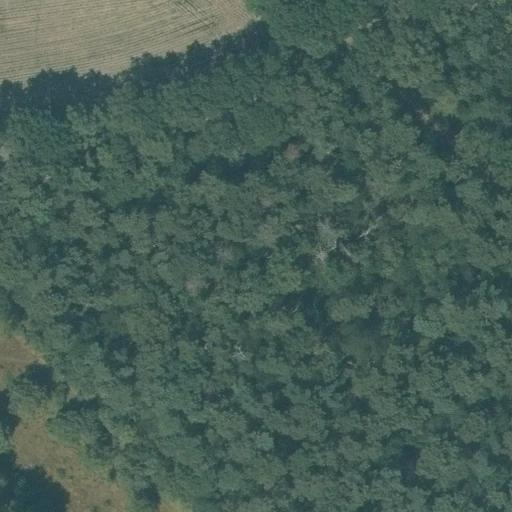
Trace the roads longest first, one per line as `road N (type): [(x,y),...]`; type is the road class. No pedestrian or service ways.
road 1 (unclassified): [(0,152),(209,114),(266,88),(403,0)]
road 2 (track): [(339,40),(511,190)]
